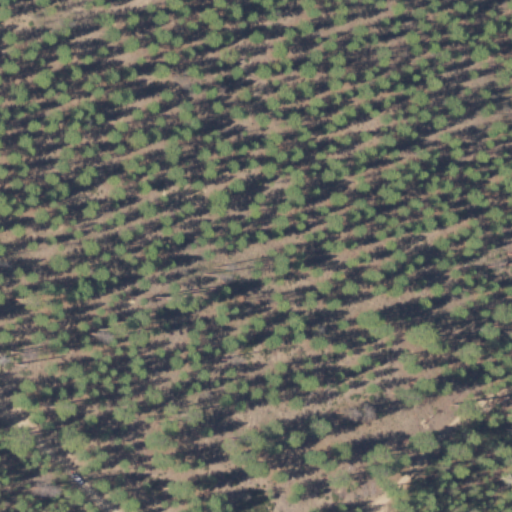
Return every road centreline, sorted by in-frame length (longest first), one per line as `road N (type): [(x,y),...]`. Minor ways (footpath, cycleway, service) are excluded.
road 1 (track): [(365,511),(462,415),(511,391)]
road 2 (residential): [(109,511),(0,404)]
